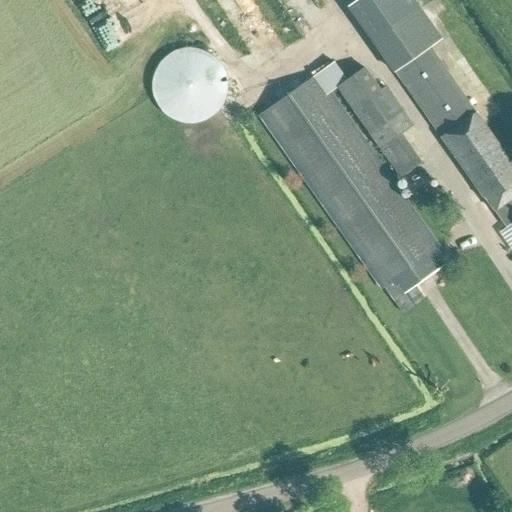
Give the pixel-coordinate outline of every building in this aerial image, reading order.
[(418,6),(413,0),(356,0),(349,5),(372,38),(418,6)] [(187,122),(192,122),(197,122),(202,120),(207,118),(211,115),(215,112),(218,109),(220,106),(223,102),(224,98),(226,94),(227,89),(227,84),(227,79),(225,74),(224,69),(221,64),(218,60),(214,56),(210,53),(206,51),(202,49),(197,47),(193,47),(189,47),(184,47),(180,48),(176,49),(171,51),(167,54),(163,57),(159,61),(156,65),(154,70),(152,75),(151,80),(151,85),(151,90),(152,95),(154,99),(156,103),(158,106),(160,109),(163,113),(167,116),(171,118),(176,120),(181,122),(187,122)] [(511,163),(429,47),(395,71),(483,197),(484,197),(505,227),(511,222),(511,163)] [(380,291),(384,288),(402,313),(424,298),(414,285),(446,263),(437,251),(441,248),(331,92),(337,88),(335,86),(345,79),(333,62),(257,115),(380,291)] [(381,89),(364,65),(345,79),(335,86),(337,88),(400,177),(422,162),(402,133),(413,124),(386,85),(381,89)]
